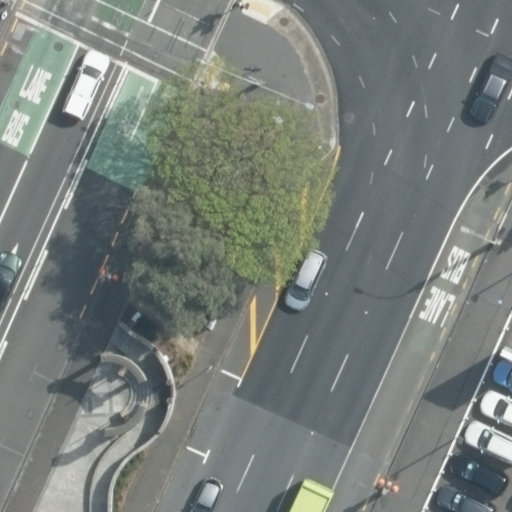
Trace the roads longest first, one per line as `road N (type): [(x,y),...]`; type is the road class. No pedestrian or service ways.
road 1 (trunk): [(479,34),(265,511)]
road 2 (primary): [(0,256),(113,0)]
